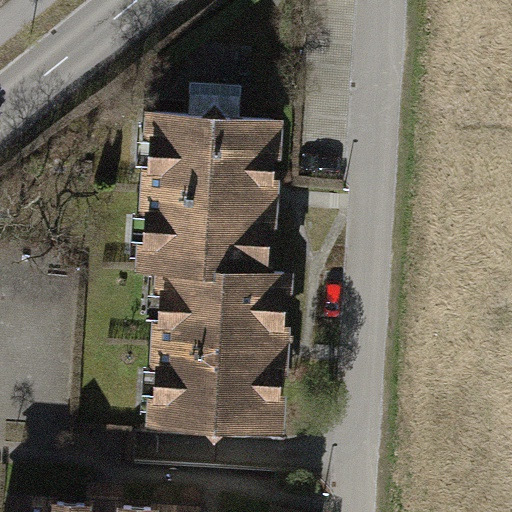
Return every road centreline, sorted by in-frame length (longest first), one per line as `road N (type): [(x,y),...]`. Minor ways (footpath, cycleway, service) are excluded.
road 1 (residential): [(382,0),(354,511)]
road 2 (secondary): [(139,0),(0,113)]
